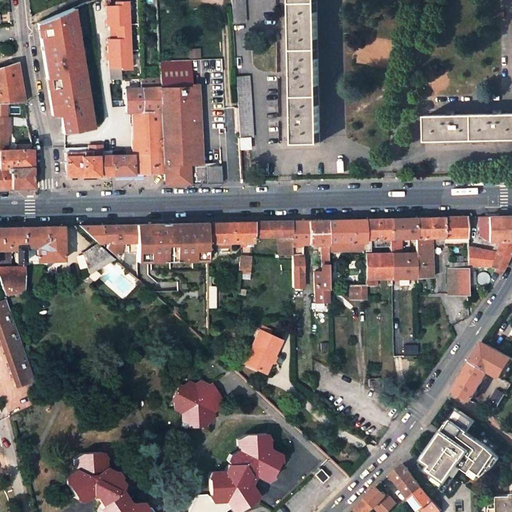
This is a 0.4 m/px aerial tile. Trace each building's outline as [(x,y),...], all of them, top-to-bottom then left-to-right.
[(128,78),(125,0),(111,0),(110,5),(101,5),(103,25),(106,25),(107,38),(102,38),(104,66),(106,66),(107,80),(128,78)] [(246,20),(244,0),(230,0),(232,22),(246,20)] [(291,0),(292,23),(292,30),(293,69),(293,77),(294,116),(294,124),(294,143),(320,143),(317,0),(291,0)] [(73,97),(86,95),(72,9),(37,24),(41,51),(45,51),(49,75),(59,74),(63,96),(72,94),(73,97)] [(198,49),(183,51),(184,58),(199,56),(198,49)] [(186,73),(185,63),(158,64),(159,74),(177,74),(186,73)] [(0,68),(0,102),(14,102),(24,102),(17,64),(0,68)] [(177,86),(191,85),(191,73),(186,73),(177,74),(177,86)] [(159,87),(177,86),(177,74),(159,74),(159,78),(159,87)] [(252,136),(249,75),(235,76),(239,137),(252,136)] [(124,151),(124,149),(114,150),(114,155),(110,155),(112,174),(163,173),(159,87),(159,78),(140,79),(140,88),(141,111),(130,112),(132,151),(124,151)] [(195,164),(191,85),(177,86),(159,87),(163,173),(164,185),(188,184),(188,181),(188,165),(188,164),(195,164)] [(140,88),(124,89),(126,112),(130,112),(141,111),(140,88)] [(447,114),(426,115),(427,141),(511,139),(511,112),(502,113),(493,113),(454,114),(447,114)] [(0,168),(9,168),(9,167),(15,167),(15,149),(5,149),(5,136),(9,136),(10,125),(0,125),(0,168)] [(249,149),(248,137),(239,138),(239,149),(249,149)] [(31,144),(15,144),(15,149),(15,167),(32,166),(32,149),(31,144)] [(64,152),(65,176),(112,174),(110,155),(102,155),(102,150),(101,144),(87,145),(87,147),(87,151),(64,152)] [(219,165),(188,165),(188,181),(219,181),(219,165)] [(10,188),(33,187),(32,166),(15,167),(9,167),(9,168),(9,170),(10,188)] [(0,170),(0,187),(10,188),(9,170),(0,170)] [(479,217),(479,236),(488,241),(497,241),(503,241),(501,252),(495,250),(482,248),(482,266),(489,266),(501,271),(511,247),(511,215),(492,216),(479,217)] [(432,243),(444,243),(444,244),(456,244),(456,238),(467,237),(467,227),(466,217),(416,218),(416,238),(417,252),(417,278),(432,278),(432,243)] [(390,219),(391,238),(416,238),(416,218),(390,219)] [(328,253),(340,253),(340,251),(365,250),(365,219),(328,220),(328,253)] [(370,250),(369,239),(391,238),(390,219),(365,219),(365,250),(370,250)] [(309,245),(319,244),(321,270),(314,270),(315,301),(329,300),(328,253),(328,220),(308,221),(309,245)] [(239,242),(253,242),(253,236),(277,236),(292,236),(291,221),(207,223),(207,242),(239,242)] [(303,270),(302,245),(309,245),(308,221),(291,221),(292,236),(292,255),(293,270),(303,270)] [(136,243),(136,249),(136,261),(151,261),(207,262),(207,242),(207,223),(150,224),(143,224),(135,225),(136,243)] [(79,226),(98,243),(102,243),(101,225),(79,226)] [(135,225),(101,225),(102,243),(108,243),(107,247),(118,258),(120,249),(122,242),(136,243),(135,225)] [(63,260),(62,226),(0,227),(0,284),(3,294),(25,292),(25,262),(63,260)] [(277,236),(277,255),(292,255),(292,236),(277,236)] [(503,241),(497,241),(495,250),(501,252),(503,241)] [(98,243),(83,253),(89,272),(114,258),(98,243)] [(482,266),(482,248),(467,246),(467,262),(467,266),(482,266)] [(417,252),(407,253),(407,279),(417,278),(417,252)] [(391,253),(365,254),(366,279),(377,279),(392,279),(391,253)] [(407,279),(407,253),(391,253),(392,279),(407,279)] [(251,259),(241,259),(239,273),(250,273),(251,259)] [(467,267),(448,267),(448,295),(468,294),(467,267)] [(366,286),(352,286),(352,299),(367,299),(366,286)] [(216,308),(215,287),(207,287),(208,308),(216,308)] [(0,301),(0,338),(16,386),(34,380),(5,299),(0,301)] [(273,330),(262,325),(259,330),(270,335),(273,330)] [(270,335),(259,330),(252,345),(256,347),(248,364),(267,373),(282,340),(270,335)] [(500,378),(511,358),(482,342),(471,362),(488,371),(500,378)] [(252,345),(244,363),(248,364),(256,347),(252,345)] [(505,381),(511,368),(511,358),(500,378),(505,381)] [(455,390),(471,399),(488,371),(471,362),(455,390)] [(367,437),(377,425),(313,375),(313,394),(367,437)] [(380,392),(379,378),(369,378),(369,386),(380,392)] [(213,411),(219,408),(218,400),(221,398),(212,384),(210,385),(201,381),(196,384),(190,382),(183,386),(179,385),(171,400),(173,401),(174,409),(182,412),(183,421),(189,424),(190,427),(206,426),(205,424),(213,419),(213,411)] [(505,394),(496,389),(488,404),(496,409),(505,394)] [(429,452),(421,463),(442,488),(459,464),(471,472),(474,469),(484,476),(492,469),(500,458),(490,448),(468,433),(476,421),(461,411),(454,422),(451,419),(448,424),(443,432),(447,434),(441,443),(437,440),(429,452)] [(428,451),(429,452),(437,440),(441,443),(447,434),(443,432),(448,424),(447,424),(428,451)] [(114,471),(106,467),(104,458),(106,457),(102,452),(83,453),(73,459),(73,465),(75,465),(76,469),(65,475),(65,483),(68,482),(76,496),(75,498),(80,500),(92,494),(97,496),(101,503),(97,511),(225,511),(230,508),(232,511),(239,511),(239,509),(253,500),(255,501),(257,495),(250,484),(254,475),(266,481),(272,478),(271,476),(279,461),(281,461),(281,454),(268,448),(268,439),(269,438),(266,433),(245,434),(236,439),(236,446),(239,445),(239,450),(232,454),(230,454),(227,459),(230,464),(226,464),(223,471),(211,471),(208,478),(209,478),(211,494),(208,496),(207,495),(196,495),(188,511),(154,511),(151,508),(146,508),(143,502),(130,502),(121,488),(123,483),(119,477),(121,476),(118,470),(114,471)] [(404,464),(392,474),(411,499),(423,488),(404,464)] [(328,477),(321,469),(315,475),(322,483),(328,477)] [(379,511),(387,511),(397,502),(389,494),(387,496),(377,486),(354,509),(356,511),(369,511),(375,507),(379,511)] [(441,511),(443,511),(424,487),(423,488),(411,499),(420,511),(441,511)] [(492,508),(488,511),(511,511),(511,498),(511,496),(497,496),(497,508),(492,508)]
